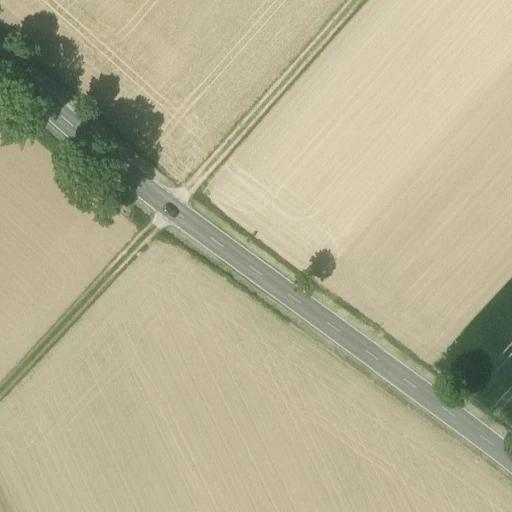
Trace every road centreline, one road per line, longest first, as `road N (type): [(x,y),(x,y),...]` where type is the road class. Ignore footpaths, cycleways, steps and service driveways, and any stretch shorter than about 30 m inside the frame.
road 1 (tertiary): [(511,462),(131,181),(0,63)]
road 2 (track): [(0,396),(358,0)]
